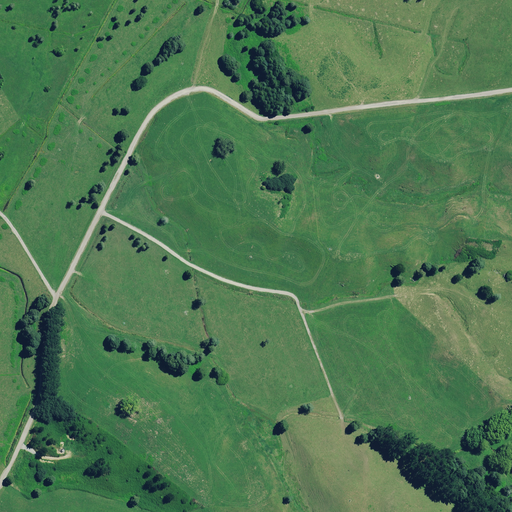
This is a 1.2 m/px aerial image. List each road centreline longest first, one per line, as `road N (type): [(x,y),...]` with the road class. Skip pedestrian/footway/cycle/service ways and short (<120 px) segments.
road 1 (track): [(511,90),(275,118),(254,116),(208,89),(164,101),(56,295),(37,402),(0,484)]
road 2 (track): [(100,211),(199,269),(292,294),(342,419)]
